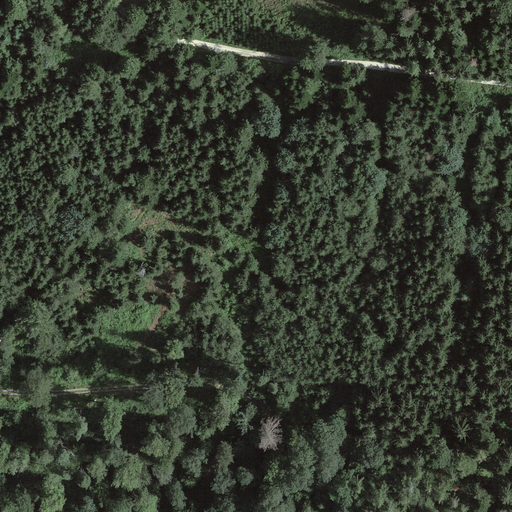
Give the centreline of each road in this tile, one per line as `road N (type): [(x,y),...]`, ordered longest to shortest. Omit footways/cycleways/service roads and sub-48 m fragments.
road 1 (track): [(411,511),(395,488),(361,466),(288,440),(243,394),(182,385),(0,391)]
road 2 (track): [(511,83),(169,39),(114,0)]
